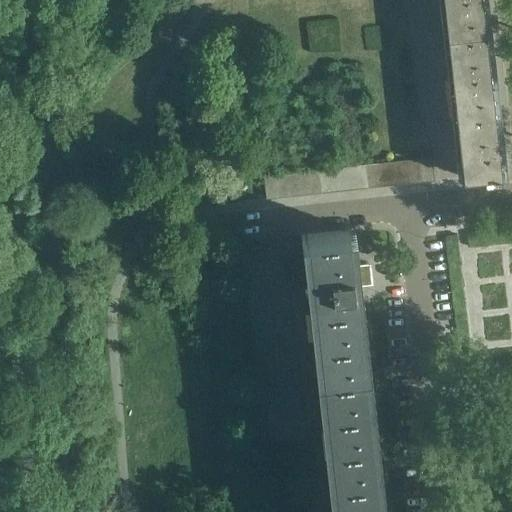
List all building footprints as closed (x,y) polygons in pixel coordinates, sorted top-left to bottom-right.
[(440,0),(444,35),(448,75),(453,114),(457,153),(461,152),(464,177),(493,174),(493,177),(499,176),(499,173),(502,173),(501,165),(482,0),(440,0)] [(434,156),(421,157),(424,181),(436,180),(434,156)] [(424,181),(421,157),(410,158),(413,182),(424,181)] [(410,158),(399,160),(402,183),(413,182),(410,158)] [(399,160),(388,161),(390,185),(402,183),(399,160)] [(388,161),(376,162),(379,186),(390,185),(388,161)] [(376,162),(365,163),(368,187),(379,186),(376,162)] [(365,163),(354,165),(356,188),(368,187),(365,163)] [(354,165),(343,166),(345,190),(356,188),(354,165)] [(343,166),(332,167),(334,191),(345,190),(343,166)] [(332,167),(320,168),(323,192),(334,191),(332,167)] [(320,168),(309,170),(311,193),(323,192),(320,168)] [(309,170),(298,171),(300,195),(311,193),(309,170)] [(298,171),(287,172),(289,196),(300,195),(298,171)] [(287,172),(275,173),(278,197),(289,196),(287,172)] [(264,175),(267,198),(278,197),(275,173),(264,175)] [(308,235),(331,449),(337,511),(385,511),(360,284),(364,284),(365,285),(370,285),(369,283),(371,283),(369,263),(367,263),(367,261),(362,262),(362,264),(358,264),(354,229),(348,230),(345,230),(302,235),(302,236),(308,235)]
